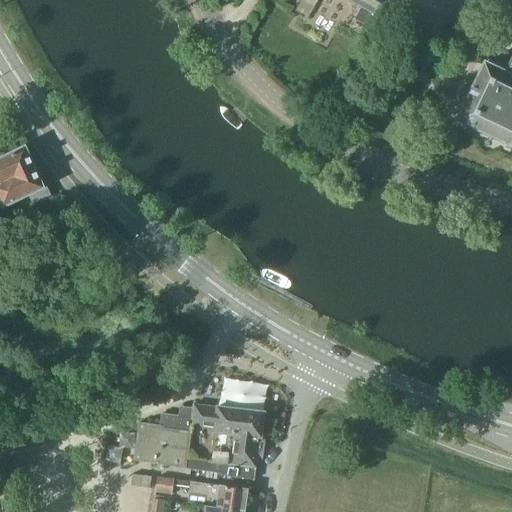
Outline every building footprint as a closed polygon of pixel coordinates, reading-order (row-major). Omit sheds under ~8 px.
[(314,0),(298,0),(294,9),(306,16),(314,0)] [(346,0),(357,6),(351,18),(369,28),(374,15),(380,19),(390,0),(346,0)] [(511,4),(511,0),(495,0),(491,10),(506,18),(511,4)] [(421,16),(408,10),(399,30),(412,36),(421,16)] [(473,25),(451,16),(444,30),(466,40),(473,25)] [(466,40),(444,30),(437,46),(460,55),(466,40)] [(511,146),(511,59),(505,74),(484,64),(457,120),(511,146)] [(24,147),(0,158),(0,207),(30,193),(34,201),(50,193),(47,186),(44,187),(24,147)] [(159,426),(137,423),(132,461),(228,474),(229,464),(256,467),(263,412),(192,404),(190,414),(182,413),(181,417),(160,414),(159,426)] [(172,479),(156,477),(154,492),(171,494),(173,485),(189,487),(188,493),(206,495),(204,506),(243,511),(246,507),(247,498),(245,496),(246,489),(174,480),(174,482),(172,481),(172,479)] [(163,511),(165,502),(152,500),(150,511),(163,511)]
